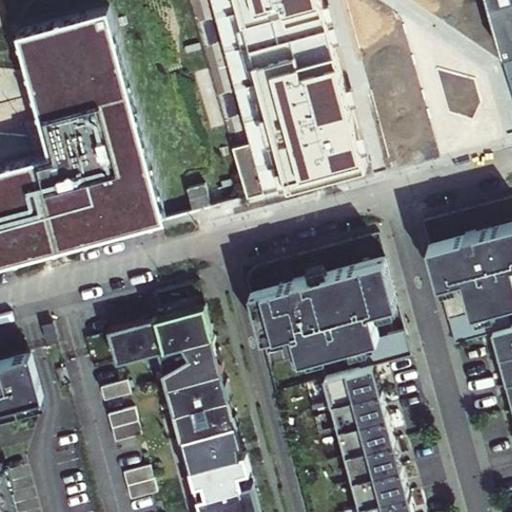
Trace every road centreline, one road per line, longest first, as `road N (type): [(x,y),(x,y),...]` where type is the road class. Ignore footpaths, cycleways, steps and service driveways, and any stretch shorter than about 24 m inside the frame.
road 1 (residential): [(480,511),(394,188)]
road 2 (residential): [(214,238),(291,511)]
road 3 (residential): [(0,297),(214,238)]
road 4 (residential): [(214,238),(394,188)]
road 5 (residential): [(394,188),(511,156)]
